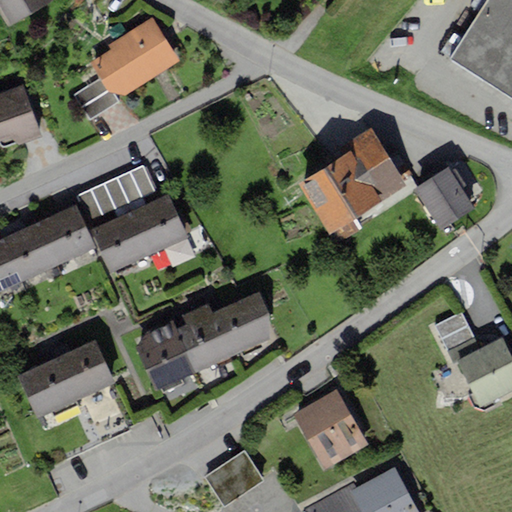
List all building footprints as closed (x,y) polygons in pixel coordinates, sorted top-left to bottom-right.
[(0,0),(0,6),(10,25),(49,0),(0,0)] [(511,0),(487,0),(450,58),(511,97),(511,0)] [(87,60),(99,78),(122,91),(176,60),(161,36),(150,17),(105,44),(108,48),(87,60)] [(99,78),(73,94),(88,119),(114,103),(99,78)] [(20,84),(0,91),(0,141),(10,138),(13,144),(39,134),(27,103),(20,84)] [(339,155),(295,182),(326,232),(406,182),(370,125),(342,143),(346,150),(339,155)] [(143,164),(77,197),(90,221),(155,191),(143,164)] [(458,181),(450,166),(414,187),(438,226),(473,206),(458,181)] [(121,218),(93,230),(111,270),(186,236),(168,196),(142,208),(121,218)] [(0,235),(0,290),(96,246),(75,201),(60,208),(28,223),(0,235)] [(182,315),(187,324),(183,326),(177,328),(170,313),(146,325),(133,339),(157,391),(280,333),(259,290),(218,309),(212,312),(208,303),(182,315)] [(461,311),(435,324),(448,350),(474,337),(461,311)] [(511,388),(511,358),(500,336),(483,345),(456,358),(480,405),(511,388)] [(47,361),(21,373),(42,417),(116,382),(96,338),(61,354),(47,361)] [(335,391),(294,412),(324,467),(366,446),(347,413),(335,391)] [(243,450),(205,474),(223,503),(261,480),(243,450)] [(349,484),(302,509),(303,511),(420,511),(412,497),(396,467),(353,490),(349,484)]
